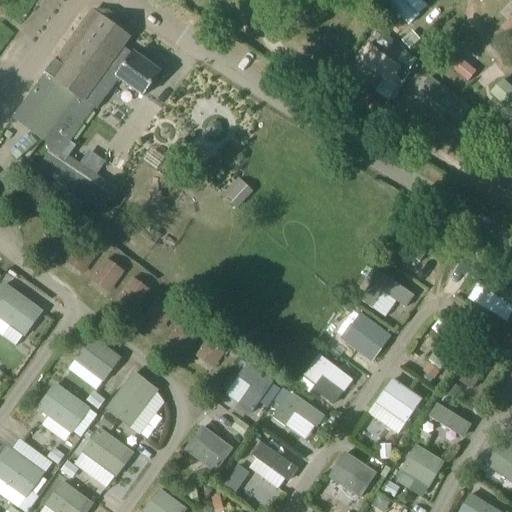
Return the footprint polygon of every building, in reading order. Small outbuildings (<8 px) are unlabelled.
[(408,28),(429,5),(423,0),(381,0),(380,2),(408,28)] [(123,47),(129,38),(101,18),(66,68),(54,59),(13,118),(46,140),(77,95),(85,101),(123,47)] [(383,77),(374,90),(390,100),(410,71),(368,42),(357,59),(383,77)] [(123,47),(85,101),(99,110),(120,79),(144,96),(161,73),(133,54),(123,47)] [(399,62),(410,69),(417,60),(405,52),(399,62)] [(458,137),(477,108),(428,76),(409,105),(458,137)] [(511,88),(502,80),(490,92),(510,110),(511,108),(511,88)] [(54,144),(37,169),(100,211),(117,186),(54,144)] [(236,207),(253,191),(238,175),(221,192),(236,207)] [(54,222),(39,244),(56,256),(72,234),(54,222)] [(435,237),(412,222),(389,257),(403,265),(409,255),(420,261),(435,237)] [(81,240),(65,262),(83,275),(98,253),(81,240)] [(107,259),(91,281),(109,293),(124,271),(107,259)] [(370,280),(379,268),(370,261),(361,274),(370,280)] [(405,306),(414,294),(378,270),(360,298),(372,307),(383,291),(405,306)] [(507,310),(511,300),(511,295),(474,273),(461,294),(475,301),(479,293),(507,310)] [(134,278),(118,300),(136,312),(151,290),(134,278)] [(42,311),(3,282),(0,286),(0,317),(24,336),(42,311)] [(159,297),(143,319),(161,331),(176,309),(159,297)] [(350,314),(351,315),(356,308),(355,307),(345,300),(342,304),(344,310),(350,314)] [(342,339),(373,362),(390,337),(359,314),(342,339)] [(185,316),(170,338),(187,350),(203,328),(185,316)] [(466,335),(452,325),(427,358),(441,368),(466,335)] [(211,334),(196,357),(213,369),(229,347),(211,334)] [(92,336),(74,360),(103,382),(121,358),(92,336)] [(473,389),(493,356),(480,348),(460,381),(473,389)] [(353,379),(319,354),(302,377),(315,386),(312,389),(333,405),(353,379)] [(251,414),(274,380),(247,361),(237,376),(249,385),(236,404),(251,414)] [(426,374),(433,379),(439,372),(438,372),(440,369),(431,362),(429,365),(428,364),(423,371),(426,374)] [(129,428),(157,391),(132,373),(104,409),(129,428)] [(422,398),(392,377),(375,401),(405,423),(422,398)] [(451,382),(444,392),(455,399),(461,389),(451,382)] [(90,407),(56,383),(38,408),(72,432),(90,407)] [(295,413),(315,428),(324,415),(289,390),(271,416),(285,426),(295,413)] [(105,401),(94,392),(86,401),(98,410),(105,401)] [(437,404),(429,417),(461,437),(470,424),(437,404)] [(117,422),(107,414),(100,423),(111,431),(117,422)] [(249,427),(238,419),(232,428),(243,436),(249,427)] [(232,448),(201,426),(184,449),(216,471),(232,448)] [(133,452),(99,427),(81,452),(115,477),(133,452)] [(414,438),(426,446),(432,437),(420,429),(414,438)] [(511,481),(511,446),(503,440),(487,465),(511,481)] [(259,442),(250,454),(289,482),(298,470),(259,442)] [(380,444),(380,459),(392,459),(391,444),(380,444)] [(443,461),(415,444),(400,470),(428,486),(443,461)] [(44,472),(11,448),(0,462),(0,478),(26,497),(44,472)] [(65,456),(54,448),(47,457),(58,465),(65,456)] [(375,471),(344,451),(327,476),(359,496),(375,471)] [(79,470),(68,462),(61,471),(72,479),(79,470)] [(222,487),(233,495),(240,486),(229,478),(222,487)] [(89,511),(95,505),(61,481),(43,506),(51,511),(89,511)] [(382,491),(394,498),(400,488),(388,481),(382,491)] [(185,487),(187,501),(198,499),(196,485),(185,487)] [(184,511),(187,509),(160,490),(144,511),(184,511)] [(379,494),(374,502),(386,509),(391,501),(379,494)] [(498,511),(470,495),(460,511),(498,511)] [(223,509),(220,496),(212,498),(215,511),(223,509)]
